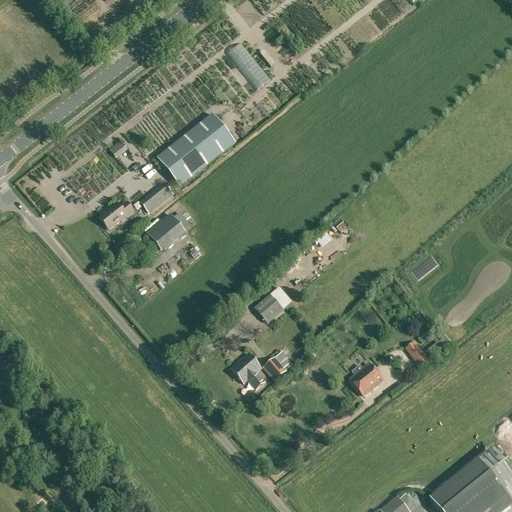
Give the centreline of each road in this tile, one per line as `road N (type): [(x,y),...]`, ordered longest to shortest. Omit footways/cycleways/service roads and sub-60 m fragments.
road 1 (unclassified): [(284,511),(12,199)]
road 2 (tertiary): [(0,160),(203,0)]
